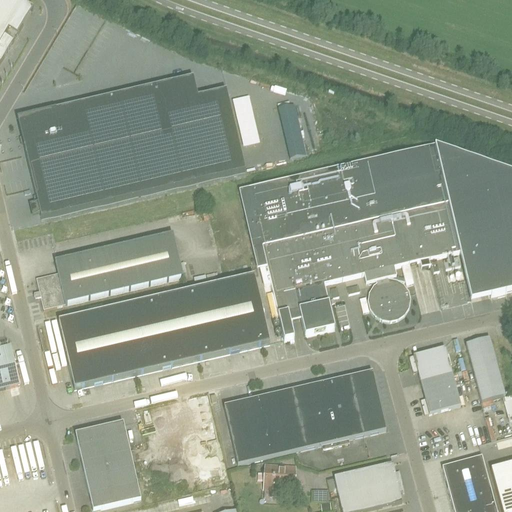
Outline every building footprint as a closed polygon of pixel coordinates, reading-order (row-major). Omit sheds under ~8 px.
[(24,5),(14,0),(0,0),(0,66),(23,27),(14,22),(24,5)] [(33,11),(24,5),(14,22),(23,27),(33,11)] [(226,92),(198,99),(193,80),(56,112),(56,111),(17,121),(23,150),(24,150),(41,222),(44,221),(245,174),(226,92)] [(281,110),(290,161),(306,158),(297,107),(281,110)] [(511,174),(434,147),(248,191),(266,269),(278,318),(279,318),(285,344),(295,342),(291,325),(302,322),(306,339),(334,332),(328,306),(323,287),(363,278),(366,277),(368,286),(375,285),(376,287),(373,288),(368,295),(367,304),(369,312),(374,319),(381,323),(389,325),(398,323),(405,318),(409,311),(410,302),(409,294),(404,287),(396,283),(388,281),(387,282),(387,281),(395,279),(393,271),(419,265),(420,271),(429,269),(428,263),(459,256),(479,251),(490,299),(511,293),(511,174)] [(196,211),(185,213),(186,222),(197,220),(196,211)] [(173,237),(55,264),(57,277),(36,282),(39,294),(35,295),(37,302),(41,301),(43,313),(183,280),(173,237)] [(254,278),(58,324),(74,392),(269,347),(254,278)] [(489,340),(465,347),(481,405),(505,399),(489,340)] [(0,350),(0,392),(19,388),(10,348),(0,350)] [(420,384),(451,376),(445,350),(418,357),(410,359),(409,361),(413,375),(417,374),(420,384)] [(308,389),(294,392),(308,451),(321,448),(322,452),(349,446),(348,442),(386,434),(372,374),(335,383),(334,379),(307,386),(308,389)] [(451,376),(420,384),(424,402),(420,403),(424,417),(426,418),(433,416),(460,408),(451,376)] [(295,454),(308,451),(294,392),(272,397),(272,394),(243,400),(243,404),(223,409),(237,468),(295,454)] [(123,426),(75,437),(92,511),(98,511),(141,502),(123,426)] [(37,462),(39,471),(46,470),(39,443),(30,445),(35,463),(37,462)] [(12,449),(16,476),(29,474),(26,447),(12,449)] [(0,480),(9,479),(3,452),(0,452),(0,480)] [(495,511),(481,459),(442,470),(453,511),(495,511)] [(392,465),(334,479),(341,511),(371,511),(402,505),(399,495),(403,494),(399,474),(395,475),(392,465)] [(500,511),(511,511),(511,465),(490,472),(500,511)] [(265,468),(263,492),(271,492),(271,499),(279,499),(279,493),(293,494),(295,470),(280,469),(265,468)] [(322,511),(330,511),(329,491),(313,493),(314,504),(322,503),(322,511)]
